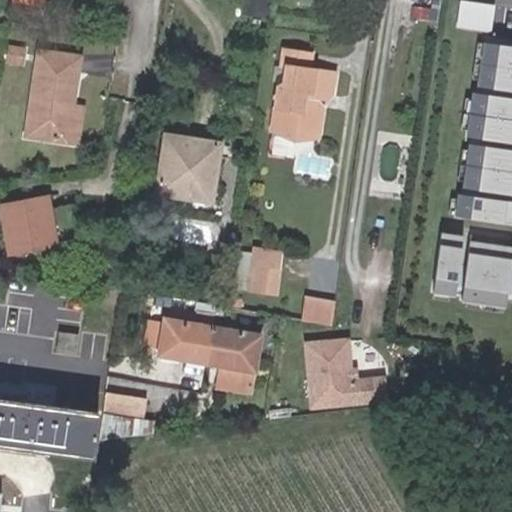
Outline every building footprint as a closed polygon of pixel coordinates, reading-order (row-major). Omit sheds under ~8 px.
[(461,0),(459,25),(496,28),(498,1),(490,0),(461,0)] [(8,43),(5,59),(19,62),(22,46),(8,43)] [(511,47),(486,43),(480,87),(511,92),(511,47)] [(37,48),(34,64),(72,70),(75,53),(37,48)] [(315,95),(318,96),(327,97),(330,93),(333,71),(307,68),(309,52),(286,49),(281,48),(279,66),(283,66),(281,80),(279,79),(276,82),(271,128),(291,139),(317,135),(320,104),(317,101),(315,100),(315,95)] [(72,70),(34,64),(22,147),(59,154),(65,119),(72,70)] [(283,66),(279,66),(274,65),(272,78),(277,79),(279,79),(281,80),(283,66)] [(511,98),(475,94),(469,139),(511,144),(511,98)] [(65,119),(59,154),(70,155),(75,121),(65,119)] [(217,145),(163,136),(154,192),(183,197),(185,187),(210,190),(217,145)] [(511,150),(471,145),(465,189),(511,195),(511,150)] [(185,187),(183,197),(209,201),(210,190),(185,187)] [(511,202),(461,195),(457,218),(511,225),(511,202)] [(10,257),(56,250),(47,202),(1,210),(10,257)] [(467,238),(444,234),(435,295),(458,299),(467,238)] [(511,294),(511,247),(474,242),(465,303),(510,309),(511,294)] [(277,269),(280,251),(253,247),(246,290),(264,294),(269,268),(277,269)] [(334,302),(304,298),(301,320),(330,324),(334,302)] [(205,363),(211,327),(162,320),(157,357),(205,363)] [(257,333),(211,327),(205,363),(225,366),(252,369),(257,333)] [(70,355),(73,334),(54,332),(52,352),(70,355)] [(248,391),(252,369),(225,366),(221,387),(248,391)] [(307,411),(381,401),(380,380),(314,387),(314,398),(305,399),(307,411)] [(389,389),(391,402),(419,398),(417,387),(389,389)] [(100,413),(100,414),(135,418),(137,397),(103,392),(100,413)] [(93,413),(0,399),(0,445),(87,457),(93,413)] [(100,414),(96,439),(133,435),(135,418),(100,414)]
